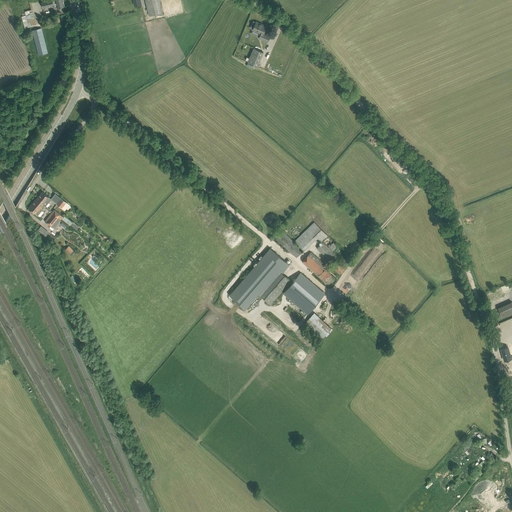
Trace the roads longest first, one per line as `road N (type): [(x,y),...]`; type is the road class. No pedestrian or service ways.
road 1 (track): [(315,50),(438,190),(489,335)]
road 2 (unclassified): [(268,237),(97,98)]
road 3 (tertiary): [(0,225),(77,92)]
road 4 (unclassified): [(25,211),(33,185),(97,98)]
road 5 (unclassified): [(489,335),(511,460)]
